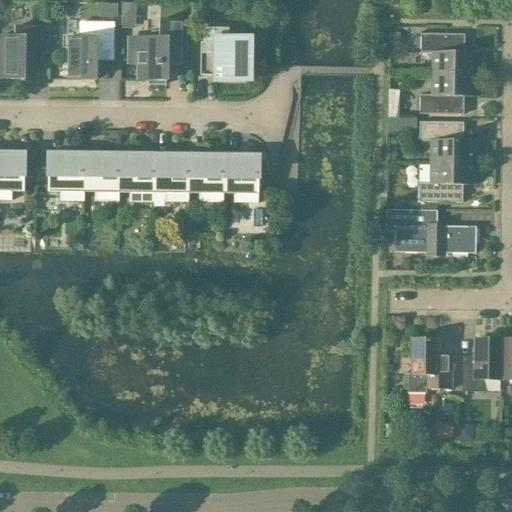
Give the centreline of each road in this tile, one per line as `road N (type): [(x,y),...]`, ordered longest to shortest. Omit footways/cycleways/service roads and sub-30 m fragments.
road 1 (residential): [(511,502),(0,505)]
road 2 (residential): [(0,117),(263,119),(295,70)]
road 3 (residential): [(509,301),(511,106)]
